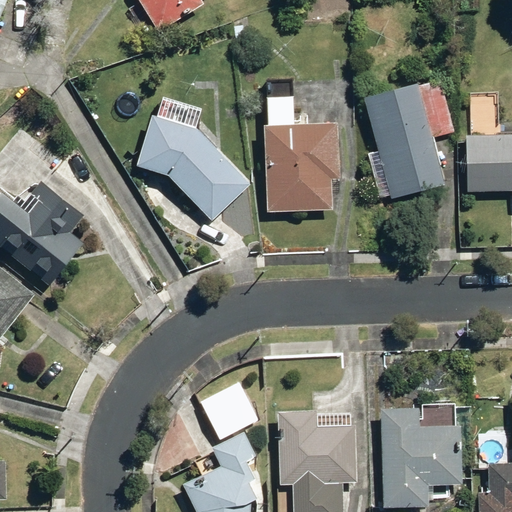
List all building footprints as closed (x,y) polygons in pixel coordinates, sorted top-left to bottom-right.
[(131,0),(157,34),(197,6),(193,0),(131,0)] [(436,79),(356,99),(373,160),(367,162),(377,202),(440,185),(434,165),(439,164),(433,141),(451,136),(436,79)] [(286,101),(261,100),(262,129),(257,129),(258,212),(325,210),(324,185),(338,185),(337,128),(287,129),(286,101)] [(192,133),(146,120),(133,167),(162,175),(207,221),(244,185),(192,133)] [(511,136),(459,138),(459,194),(509,194),(509,209),(511,209),(511,136)] [(5,192),(0,198),(0,249),(45,285),(64,262),(78,245),(63,233),(75,217),(33,183),(18,202),(5,192)] [(0,338),(31,298),(0,274),(0,338)] [(258,417),(236,382),(197,407),(219,442),(258,417)] [(511,511),(511,399),(509,399),(510,464),(473,464),(473,511),(511,511)] [(413,411),(377,410),(378,509),(428,508),(428,491),(457,490),(456,430),(413,431),(413,411)] [(351,415),(274,411),(273,486),(288,487),(287,511),(337,511),(338,485),(350,485),(351,415)] [(253,461),(239,433),(205,451),(215,469),(179,489),(190,511),(256,511),(257,500),(249,486),(256,481),(246,465),(253,461)]
